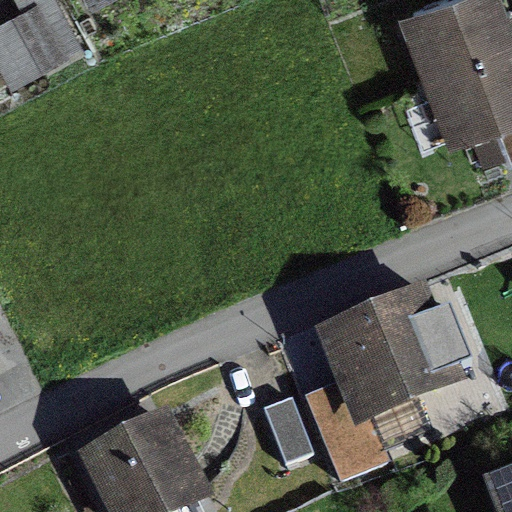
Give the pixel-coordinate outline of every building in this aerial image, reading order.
[(53,0),(22,0),(32,17),(0,34),(0,72),(15,99),(86,59),(53,0)] [(423,65),(511,28),(511,22),(502,0),(399,0),(396,2),(423,65)] [(511,28),(423,65),(447,124),(511,97),(511,28)] [(465,394),(429,304),(330,343),(367,433),(465,394)] [(331,383),(302,394),(326,458),(356,447),(331,383)] [(287,400),(255,411),(279,476),(311,464),(287,400)] [(205,511),(213,508),(170,426),(85,471),(107,511),(205,511)] [(511,511),(511,485),(493,493),(500,511),(511,511)]
